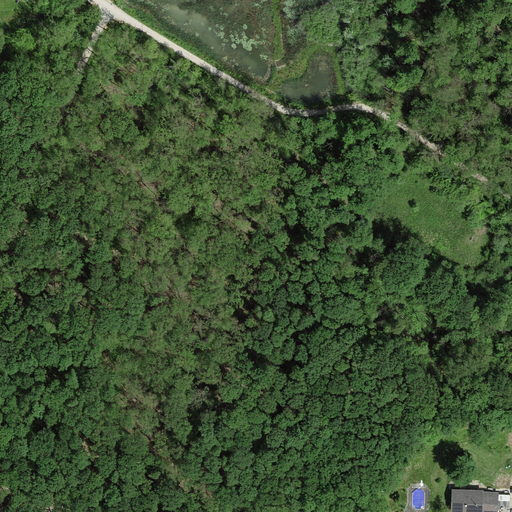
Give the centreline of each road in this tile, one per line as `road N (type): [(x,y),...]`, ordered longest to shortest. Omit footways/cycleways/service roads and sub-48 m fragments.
road 1 (track): [(511,197),(373,111),(299,114),(279,107),(101,0)]
road 2 (track): [(108,4),(0,258)]
